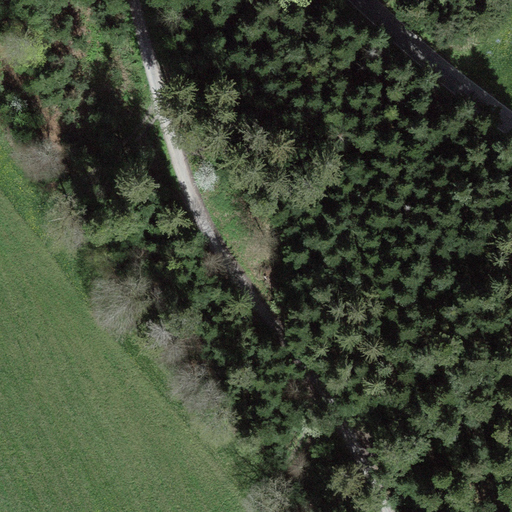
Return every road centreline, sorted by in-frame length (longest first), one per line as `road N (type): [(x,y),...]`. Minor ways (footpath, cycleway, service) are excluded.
road 1 (track): [(118,0),(144,78),(301,426),(353,511)]
road 2 (unclassified): [(363,0),(511,132)]
